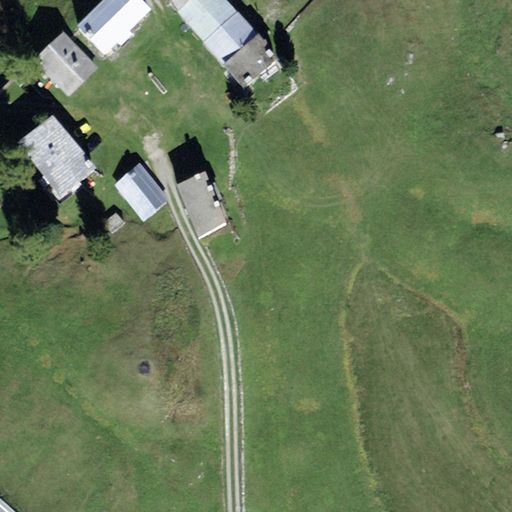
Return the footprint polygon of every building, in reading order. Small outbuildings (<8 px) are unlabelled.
[(143,0),(103,0),(77,26),(104,53),(151,7),(143,0)] [(172,0),(180,10),(190,0),(172,0)] [(178,12),(223,66),(259,33),(229,0),(190,0),(180,10),(178,12)] [(63,31),(33,58),(69,95),(98,68),(63,31)] [(244,87),(279,58),(259,33),(223,66),(244,87)] [(61,194),(97,166),(54,113),(18,141),(61,194)] [(139,165),(116,184),(143,218),(167,199),(139,165)] [(206,169),(178,183),(199,235),(227,221),(206,169)] [(115,232),(126,223),(117,212),(106,221),(115,232)]
